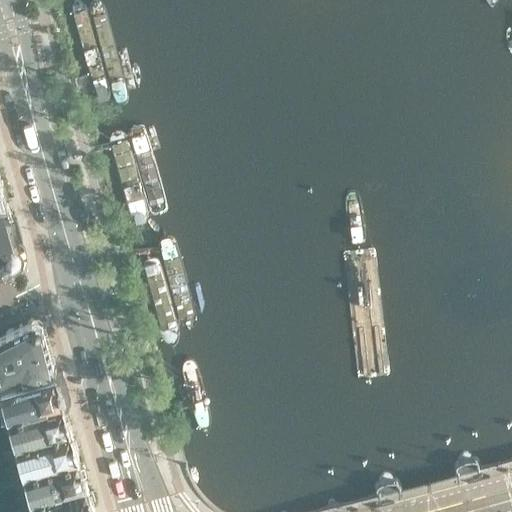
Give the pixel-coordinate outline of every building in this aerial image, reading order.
[(111,97),(111,95),(86,6),(85,4),(83,3),(81,1),(79,0),(78,0),(73,0),(74,0),(73,2),(72,4),(71,5),(71,7),(71,9),(71,11),(97,99),(98,100),(99,101),(101,101),(102,102),(104,102),(105,101),(106,101),(108,100),(109,99),(110,98),(111,97)] [(91,6),(90,9),(90,12),(90,16),(91,20),(92,24),(113,99),(114,103),(116,105),(118,106),(122,108),(124,107),(127,106),(130,103),(130,102),(131,98),(130,94),(109,19),(108,15),(107,12),(105,8),(102,5),(100,3),(99,1),(96,0),(92,0),(93,0),(92,3),(91,6)] [(485,0),(486,0),(488,3),(490,5),(491,6),(494,8),(496,10),(497,7),(499,4),(500,2),(500,0),(485,0)] [(497,28),(497,31),(497,35),(497,37),(497,41),(511,102),(511,103),(511,31),(510,28),(508,26),(507,24),(505,23),(503,21),(501,19),(500,21),(499,24),(498,26),(497,28)] [(153,217),(169,212),(143,124),(126,129),(153,217)] [(110,142),(130,215),(130,217),(131,219),(133,221),(134,223),(136,224),(137,226),(139,227),(141,228),(143,228),(145,226),(146,223),(147,221),(148,218),(148,215),(149,213),(128,137),(127,136),(127,134),(126,133),(125,132),(124,131),(123,130),(122,130),(120,129),(119,129),(117,130),(116,130),(115,131),(113,132),(112,133),(111,134),(110,136),(110,137),(110,139),(110,141),(110,142)] [(19,243),(16,240),(16,239),(18,238),(10,211),(9,208),(6,199),(5,198),(0,199),(0,267),(8,263),(7,261),(8,261),(12,261),(14,260),(15,260),(17,258),(19,256),(20,255),(20,254),(20,253),(21,252),(21,250),(21,249),(21,248),(20,246),(19,244),(19,243)] [(161,239),(160,240),(161,254),(181,324),(181,325),(182,327),(183,328),(184,328),(186,329),(187,329),(189,329),(190,329),(192,328),(193,328),(194,327),(195,325),(195,324),(196,322),(196,321),(195,319),(195,318),(177,250),(171,237),(169,236),(168,236),(166,236),(165,237),(163,237),(162,238),(161,239)] [(144,265),(143,267),(162,338),(162,340),(164,342),(165,343),(166,345),(168,346),(170,347),(172,348),(174,349),(176,348),(177,346),(178,344),(179,342),(180,340),(180,338),(181,336),(181,334),(181,332),(160,263),(159,261),(158,261),(156,260),(154,260),(153,259),(151,259),(150,260),(148,260),(147,261),(145,262),(144,264),(144,265)] [(52,360),(41,323),(42,323),(41,321),(40,321),(39,321),(33,318),(32,318),(31,317),(30,318),(10,328),(0,332),(0,381),(1,383),(54,368),(52,361),(52,360)] [(183,364),(183,366),(188,399),(196,425),(205,437),(208,437),(210,423),(206,395),(195,363),(194,362),(193,361),(192,360),(191,360),(189,360),(188,360),(187,360),(186,361),(185,362),(184,363),(183,364)] [(0,414),(11,412),(62,396),(54,368),(1,383),(0,383),(0,414)] [(69,424),(62,396),(11,412),(19,439),(69,424)] [(70,424),(69,424),(19,439),(27,467),(77,451),(70,424)] [(84,479),(82,470),(86,469),(84,459),(79,460),(77,451),(27,467),(34,494),(84,479)] [(73,511),(93,506),(85,479),(84,479),(34,494),(39,511),(73,511)]
